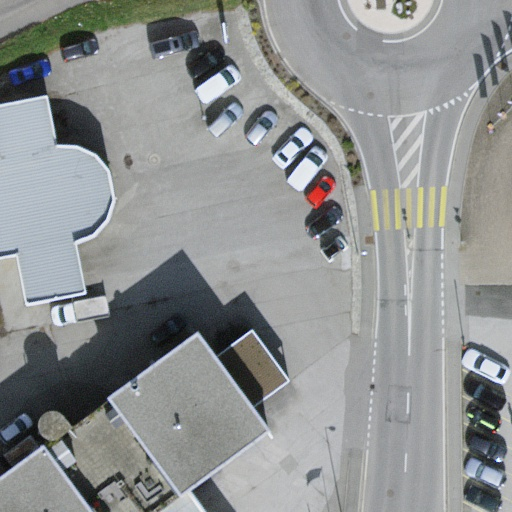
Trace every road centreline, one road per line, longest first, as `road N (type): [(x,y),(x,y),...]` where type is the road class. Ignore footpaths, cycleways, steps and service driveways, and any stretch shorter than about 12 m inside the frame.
road 1 (tertiary): [(400,511),(408,80)]
road 2 (tertiary): [(294,0),(308,43),(327,64),(352,78),(408,80)]
